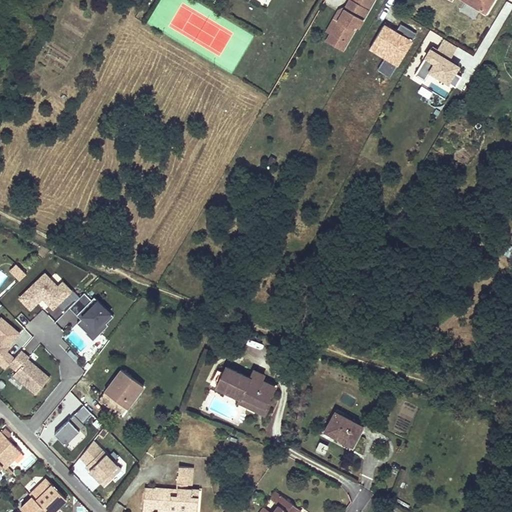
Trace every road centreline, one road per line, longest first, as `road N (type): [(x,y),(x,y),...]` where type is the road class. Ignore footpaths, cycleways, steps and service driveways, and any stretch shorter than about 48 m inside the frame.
road 1 (track): [(511,291),(455,233),(402,234),(365,285),(343,350)]
road 2 (residential): [(25,431),(67,383),(67,362),(45,333)]
